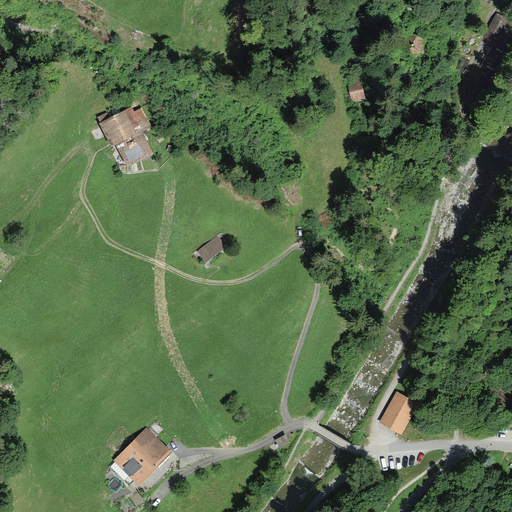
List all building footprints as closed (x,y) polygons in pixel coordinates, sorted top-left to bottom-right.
[(496,12),(483,38),(496,45),(510,19),(496,12)] [(421,36),(414,32),(413,35),(407,32),(398,50),(416,60),(426,42),(419,39),(421,36)] [(349,95),(346,96),(347,101),(351,100),(352,103),(365,100),(359,75),(346,79),(349,95)] [(100,125),(99,126),(111,149),(116,146),(127,167),(153,154),(138,125),(132,128),(124,113),(109,120),(106,114),(97,119),(100,125)] [(227,248),(218,236),(196,251),(206,264),(227,248)] [(418,404),(396,392),(379,423),(401,435),(418,404)] [(146,429),(130,446),(156,471),(172,455),(155,438),(162,431),(154,423),(148,430),(146,429)] [(285,435),(275,441),(280,449),(290,444),(285,435)] [(114,464),(111,468),(115,472),(112,474),(132,493),(138,487),(139,488),(156,471),(130,446),(113,463),(114,464)]
